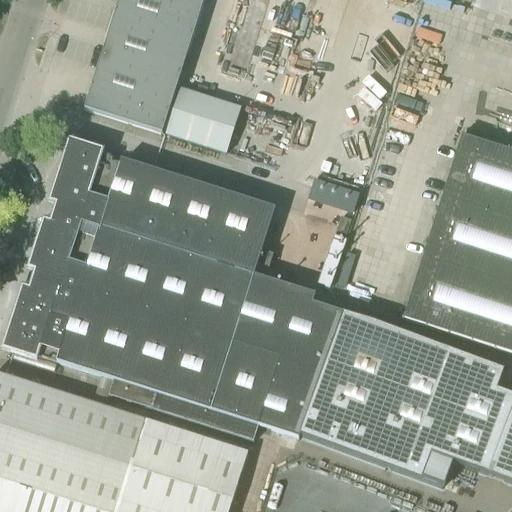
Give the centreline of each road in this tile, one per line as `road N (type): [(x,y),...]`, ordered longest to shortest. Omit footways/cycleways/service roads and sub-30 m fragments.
road 1 (unknown): [(511,505),(468,480),(479,412),(489,392),(511,381)]
road 2 (unknown): [(462,70),(446,88),(409,181)]
